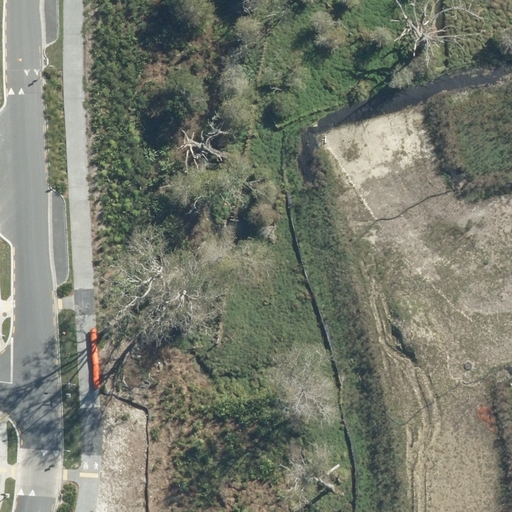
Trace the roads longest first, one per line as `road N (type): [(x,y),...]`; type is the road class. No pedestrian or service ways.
road 1 (residential): [(24,0),(39,383)]
road 2 (residential): [(466,511),(447,375),(425,309)]
road 3 (residential): [(425,309),(394,219),(395,112)]
road 4 (residential): [(39,383),(40,463),(28,511)]
